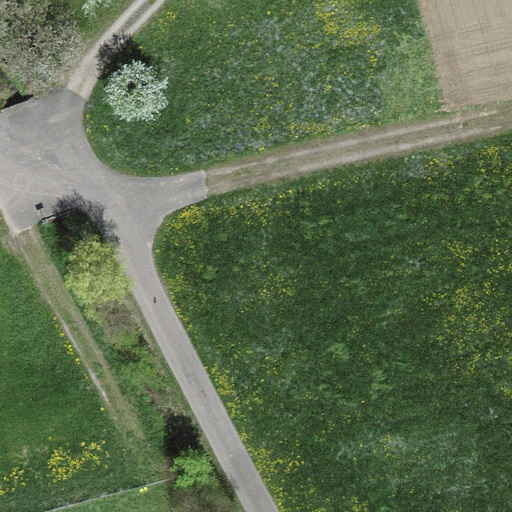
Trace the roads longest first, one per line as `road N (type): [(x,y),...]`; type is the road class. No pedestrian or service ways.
road 1 (unclassified): [(264,511),(112,204),(0,139)]
road 2 (track): [(511,116),(112,204)]
road 3 (track): [(29,159),(25,231),(34,258),(148,460)]
road 4 (track): [(29,159),(99,52),(148,0)]
